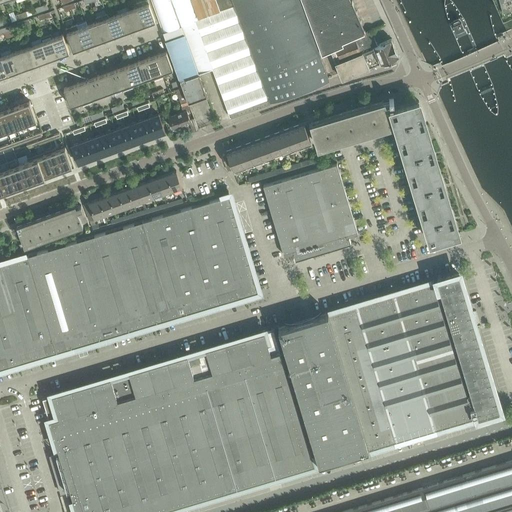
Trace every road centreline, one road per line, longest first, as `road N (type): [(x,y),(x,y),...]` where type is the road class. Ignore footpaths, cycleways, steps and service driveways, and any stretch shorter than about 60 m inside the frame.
road 1 (tertiary): [(0,505),(2,511),(228,511),(511,428)]
road 2 (residential): [(0,214),(302,106),(368,85),(421,80)]
road 3 (unclassified): [(0,390),(280,306)]
road 4 (unclassified): [(280,306),(500,241)]
road 5 (residential): [(421,80),(500,241)]
road 6 (residential): [(0,90),(160,31)]
road 7 (unclassified): [(280,306),(247,199),(223,171)]
